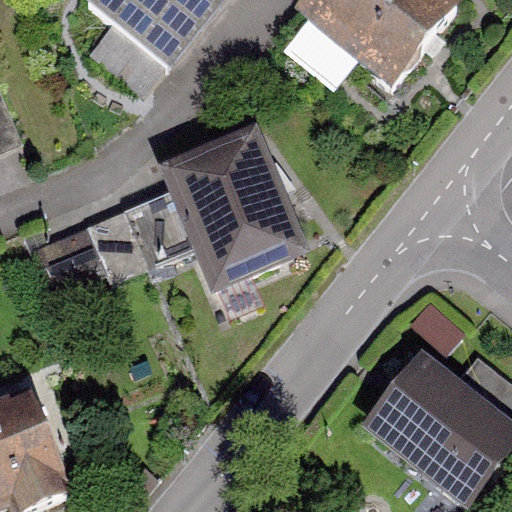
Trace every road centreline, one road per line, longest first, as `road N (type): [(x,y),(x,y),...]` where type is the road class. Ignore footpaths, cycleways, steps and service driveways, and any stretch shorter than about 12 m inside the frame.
road 1 (residential): [(193,511),(397,254),(452,216)]
road 2 (residential): [(452,216),(475,154),(511,108)]
